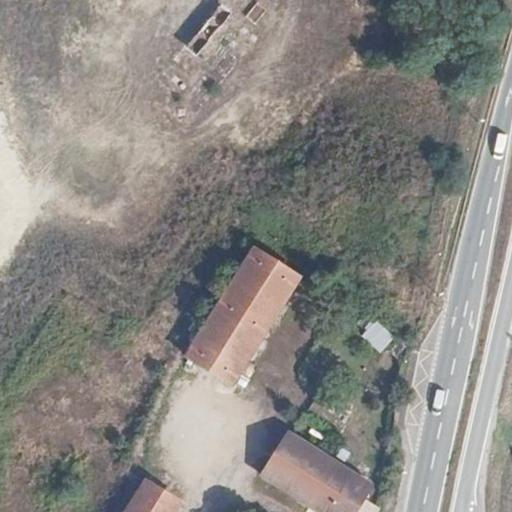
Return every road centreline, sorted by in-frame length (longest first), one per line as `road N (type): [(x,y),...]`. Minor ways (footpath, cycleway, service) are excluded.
road 1 (primary): [(511,93),(419,511)]
road 2 (track): [(0,295),(181,0)]
road 3 (primary): [(467,504),(511,299)]
